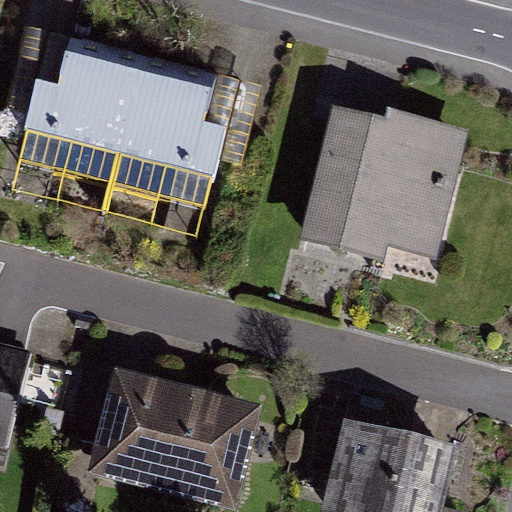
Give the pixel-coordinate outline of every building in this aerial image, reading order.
[(33,81),(5,190),(198,239),(226,129),(204,123),(213,87),(68,50),(58,88),(33,81)] [(330,106),(297,243),(441,277),(474,141),(330,106)] [(0,454),(7,456),(29,358),(0,351),(0,454)] [(235,511),(261,405),(111,370),(84,483),(208,511),(235,511)] [(476,511),(491,452),(338,416),(315,511),(476,511)]
